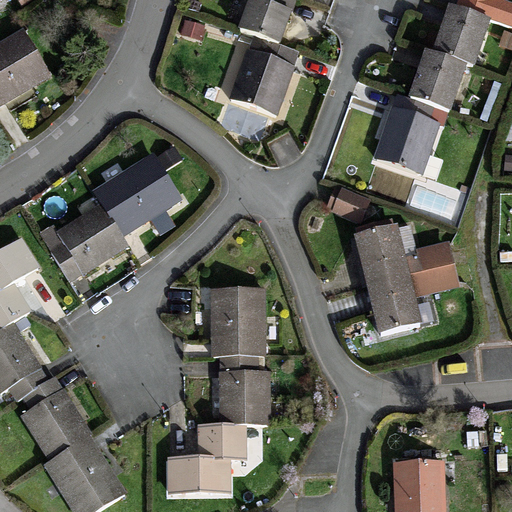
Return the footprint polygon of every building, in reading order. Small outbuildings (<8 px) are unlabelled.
[(284,0),(251,0),(246,16),(251,18),(245,35),(256,39),(277,46),(289,13),(281,10),(284,0)] [(284,0),(281,10),(289,13),(294,0),(284,0)] [(488,21),(511,29),(511,6),(495,1),(495,0),(461,0),(457,11),(459,11),(488,21)] [(457,11),(450,8),(445,23),(454,26),(459,11),(457,11)] [(477,52),(488,21),(459,11),(454,26),(445,23),(434,56),(435,56),(465,66),(466,67),(472,50),(477,52)] [(251,18),(246,16),(240,33),(245,35),(251,18)] [(24,32),(0,46),(0,104),(22,91),(19,86),(28,81),(31,86),(49,76),(24,32)] [(292,68),(298,54),(277,46),(256,39),(233,104),(276,119),(284,99),(279,97),(284,84),(288,86),(295,69),(292,68)] [(477,52),(472,50),(466,67),(472,69),(477,52)] [(434,56),(427,53),(422,68),(430,71),(435,56),(434,56)] [(454,97),(465,66),(435,56),(430,71),(422,68),(411,101),(431,108),(443,112),(448,95),(454,97)] [(454,97),(448,95),(443,112),(448,114),(454,97)] [(393,111),(387,128),(392,130),(387,143),(382,141),(375,162),(419,177),(437,126),(426,122),(431,108),(411,101),(400,97),(395,112),(393,111)] [(168,145),(159,154),(165,161),(174,153),(168,145)] [(152,158),(95,194),(98,199),(103,207),(121,236),(152,217),(149,211),(158,206),(161,211),(179,200),(152,158)] [(503,172),(511,172),(511,158),(504,158),(503,172)] [(342,194),(335,192),(329,207),(335,210),(342,194)] [(342,193),(342,194),(335,210),(334,212),(358,222),(366,203),(342,193)] [(109,258),(127,246),(121,236),(103,207),(57,235),(64,246),(51,254),(67,280),(80,273),(81,275),(97,265),(94,261),(106,253),(109,258)] [(359,230),(361,238),(390,231),(388,222),(359,230)] [(361,238),(356,239),(368,288),(377,286),(451,267),(447,250),(416,258),(409,227),(395,231),(395,229),(390,231),(361,238)] [(37,270),(19,241),(0,252),(0,331),(11,324),(29,313),(12,286),(37,270)] [(409,311),(415,310),(411,296),(455,285),(451,267),(377,286),(380,301),(372,303),(380,337),(413,329),(409,311)] [(377,286),(368,288),(372,303),(380,301),(377,286)] [(257,358),(263,358),(262,290),(212,291),(212,312),(218,312),(219,322),(212,322),(213,359),(222,359),(254,358),(257,358)] [(415,310),(409,311),(413,329),(419,327),(415,310)] [(0,331),(0,393),(10,387),(18,400),(25,396),(45,384),(37,371),(39,370),(30,354),(26,357),(18,345),(23,343),(11,324),(0,331)] [(242,427),(267,426),(266,373),(254,373),(254,358),(222,359),(223,374),(220,374),(221,392),(225,392),(226,405),(221,406),(221,427),(242,427)] [(22,415),(50,461),(88,438),(89,437),(78,418),(74,421),(67,409),(71,407),(61,391),(59,392),(52,380),(45,384),(25,396),(33,409),(22,415)] [(169,461),(170,495),(228,494),(227,460),(243,460),(242,427),(221,427),(198,428),(199,460),(169,461)] [(50,461),(45,464),(74,511),(97,511),(124,496),(112,478),(107,481),(102,473),(107,469),(88,438),(50,461)] [(443,511),(441,463),(395,465),(396,487),(401,487),(402,500),(397,501),(397,511),(443,511)]
